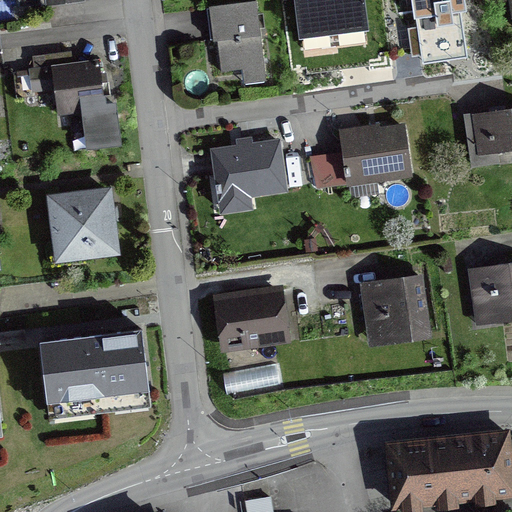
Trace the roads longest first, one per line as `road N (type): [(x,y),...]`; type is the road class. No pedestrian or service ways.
road 1 (residential): [(155,124),(191,464)]
road 2 (tertiary): [(191,464),(339,428),(511,413)]
road 3 (residential): [(430,87),(155,124)]
road 4 (unknown): [(376,261),(176,285)]
road 5 (tertiary): [(70,511),(191,464)]
road 6 (residential): [(141,0),(155,124)]
